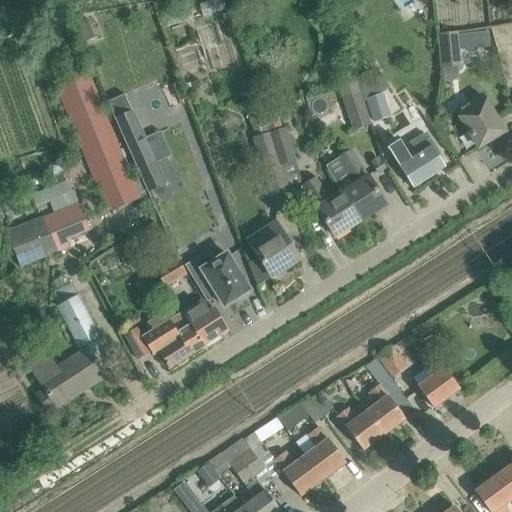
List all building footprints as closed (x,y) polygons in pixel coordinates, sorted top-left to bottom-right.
[(440,34),(443,67),(462,65),(459,32),(440,34)] [(341,68),(346,85),(356,82),(351,65),(341,68)] [(88,72),(56,85),(107,212),(140,199),(133,183),(88,72)] [(356,82),(346,85),(339,88),(353,129),(371,124),(360,92),(356,82)] [(380,95),(363,101),(371,124),(390,117),(382,94),(380,95)] [(456,111),(479,148),(504,132),(481,95),(456,111)] [(148,193),(167,184),(133,109),(113,119),(148,193)] [(249,118),(255,137),(268,133),(264,120),(262,114),(249,118)] [(268,133),(271,132),(282,128),(278,116),(264,120),(268,133)] [(286,127),(282,128),(271,132),(289,187),(302,183),(286,127)] [(268,133),(255,137),(252,138),(275,211),(294,205),(289,187),(271,132),(268,133)] [(431,168),(440,162),(441,161),(430,144),(424,133),(411,141),(402,146),(399,141),(388,148),(388,149),(402,171),(413,188),(435,175),(431,168)] [(354,184),(342,192),(361,221),(386,206),(352,151),(338,160),(354,184)] [(379,159),(372,163),(379,175),(386,170),(379,159)] [(335,237),(361,221),(342,192),(329,200),(316,179),(303,186),(335,237)] [(77,203),(41,218),(56,252),(67,248),(64,241),(89,231),(77,203)] [(6,232),(20,267),(56,252),(41,218),(6,232)] [(142,228),(161,267),(174,261),(154,222),(142,228)] [(248,240),(261,261),(271,278),(299,260),(275,223),(248,240)] [(211,286),(224,307),(237,298),(239,301),(249,295),(247,292),(249,291),(226,254),(215,261),(208,251),(184,266),(201,292),(211,286)] [(157,273),(165,287),(187,274),(178,260),(157,273)] [(53,292),(60,305),(58,307),(80,347),(99,336),(70,283),(53,292)] [(229,331),(215,309),(210,312),(202,300),(182,313),(190,325),(190,324),(204,346),(229,331)] [(169,369),(204,346),(190,324),(190,325),(182,313),(170,320),(165,311),(148,322),(153,330),(142,336),(137,328),(123,337),(127,343),(138,360),(151,352),(153,355),(158,352),(169,369)] [(377,356),(393,377),(407,367),(391,345),(377,356)] [(36,394),(48,412),(104,376),(87,349),(58,368),(47,351),(27,363),(44,389),(36,394)] [(434,356),(431,352),(420,360),(423,364),(432,376),(417,386),(434,408),(459,390),(443,368),(434,356)] [(374,379),(384,371),(376,359),(365,367),(374,379)] [(377,404),(366,412),(384,435),(405,420),(387,396),(379,385),(369,392),(377,404)] [(309,398),(323,416),(332,409),(319,391),(309,398)] [(384,435),(366,412),(356,419),(347,408),(338,415),(346,427),(345,427),(363,451),(384,435)] [(288,414),(278,421),(283,428),(286,433),(296,426),(288,414)] [(316,447),(305,456),(323,480),(346,463),(327,439),(318,427),(307,435),(316,447)] [(253,433),(243,440),(257,459),(267,452),(253,433)] [(257,459),(243,440),(241,438),(208,463),(218,476),(231,467),(243,483),(264,468),(257,459)] [(323,480),(305,456),(293,464),(285,452),(274,460),(283,472),(282,472),(301,497),(323,480)] [(197,471),(204,481),(214,472),(207,463),(197,471)] [(511,464),(497,475),(511,495),(511,464)] [(511,499),(511,495),(497,475),(474,492),(489,511),(508,511),(504,505),(511,499)] [(254,498),(242,507),(246,511),(280,511),(281,511),(265,490),(264,490),(256,479),(246,487),(254,498)] [(173,491),(189,511),(207,511),(184,482),(173,491)] [(246,511),(242,507),(234,496),(212,511),(211,511),(246,511)]
